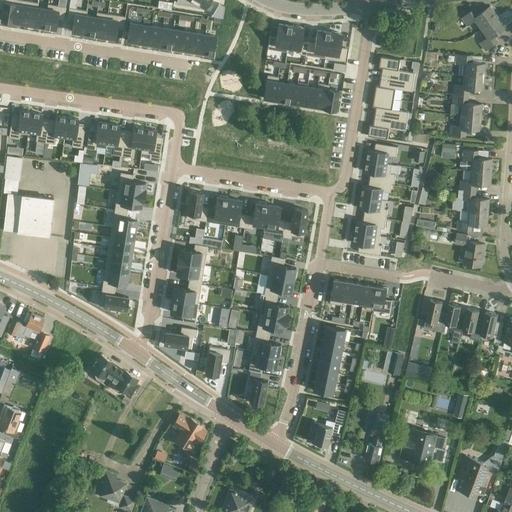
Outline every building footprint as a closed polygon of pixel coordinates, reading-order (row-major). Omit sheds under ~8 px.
[(0,0),(0,8),(0,9),(3,9),(1,21),(12,22),(15,0),(0,0)] [(24,0),(15,0),(12,22),(13,22),(23,24),(27,0),(24,0)] [(27,0),(23,24),(33,25),(37,2),(27,0)] [(177,0),(176,2),(177,3),(178,1),(186,3),(188,0),(190,0),(205,9),(210,0),(211,0),(210,0),(177,0)] [(37,2),(33,25),(44,27),(48,4),(47,4),(47,9),(37,7),(38,2),(37,2)] [(48,4),(44,27),(55,29),(57,19),(63,20),(65,7),(48,4)] [(212,15),(211,16),(222,18),(224,7),(219,4),(218,4),(219,5),(212,16),(212,15)] [(498,17),(490,6),(478,14),(474,9),(461,18),(467,26),(471,23),(474,26),(478,24),(481,29),(498,17)] [(69,7),(67,20),(73,21),(71,31),(82,33),(86,13),(86,10),(69,7)] [(82,33),(93,35),(96,15),(86,13),(82,33)] [(106,16),(104,36),(115,38),(117,27),(122,28),(124,15),(117,14),(117,18),(106,16)] [(96,15),(93,35),(104,36),(106,16),(96,15)] [(498,17),(481,29),(487,37),(479,43),(485,50),(498,41),(494,36),(506,27),(498,17)] [(129,21),(126,40),(137,42),(140,22),(129,21)] [(140,22),(137,42),(148,44),(151,24),(140,22)] [(151,24),(148,44),(159,45),(162,26),(151,24)] [(269,36),(267,49),(275,50),(276,46),(288,48),(291,26),(278,24),(276,38),(269,36)] [(291,26),(288,48),(299,49),(298,55),(306,56),(307,51),(308,43),(302,42),(301,42),(303,28),(300,27),(300,26),(293,24),(292,26),(291,26)] [(162,26),(159,45),(170,47),(172,27),(162,26)] [(172,27),(170,47),(180,49),(183,29),(172,27)] [(183,29),(180,49),(191,50),(194,31),(183,29)] [(307,51),(306,56),(313,57),(314,52),(314,51),(326,53),(329,32),(316,30),(314,44),(308,43),(307,51)] [(329,32),(326,53),(338,55),(337,60),(345,61),(346,49),(342,48),(340,48),(342,33),(339,33),(339,31),(332,30),(332,32),(329,32)] [(194,31),(191,50),(202,52),(205,32),(194,31)] [(205,32),(202,52),(213,54),(216,34),(205,32)] [(383,54),(381,65),(385,66),(384,75),(399,77),(416,80),(417,70),(401,68),(402,57),(383,54)] [(485,76),(486,63),(475,62),(476,55),(456,54),(455,64),(460,64),(460,74),(465,75),(485,76)] [(334,63),(333,70),(345,71),(346,65),(334,63)] [(379,84),(377,94),(396,97),(398,87),(415,89),(416,80),(399,77),(384,75),(383,84),(379,84)] [(485,76),(465,75),(464,86),(453,85),(452,95),(469,96),(469,88),(484,89),(485,76)] [(265,79),(263,98),(274,99),(277,81),(265,79)] [(277,81),(274,99),(284,101),(287,83),(277,81)] [(287,83),(284,101),(295,103),(297,84),(287,83)] [(297,84),(295,103),(305,104),(307,86),(297,84)] [(307,86),(305,104),(315,106),(318,87),(307,86)] [(318,87),(315,106),(325,107),(328,89),(318,87)] [(325,107),(325,109),(338,110),(340,90),(328,88),(328,89),(325,107)] [(377,94),(375,105),(379,105),(378,114),(393,117),(410,119),(411,110),(395,107),(396,97),(377,94)] [(469,96),(452,95),(451,104),(465,105),(464,116),(481,117),(483,104),(468,102),(469,96)] [(11,116),(8,138),(18,139),(19,131),(28,133),(30,113),(19,111),(18,117),(11,116)] [(30,113),(28,133),(36,134),(35,142),(44,143),(47,121),(41,120),(41,114),(30,113)] [(373,123),(371,134),(390,137),(392,126),(408,129),(410,119),(393,117),(378,114),(376,124),(373,123)] [(47,121),(44,143),(54,144),(55,136),(64,137),(66,118),(55,116),(54,122),(47,121)] [(481,117),(464,116),(463,122),(456,121),(456,125),(450,125),(449,135),(465,136),(466,128),(480,130),(481,117)] [(66,118),(64,137),(72,138),(71,146),(81,148),(84,126),(77,125),(77,119),(66,118)] [(89,127),(86,149),(96,151),(97,143),(106,144),(108,124),(97,123),(96,128),(89,127)] [(108,124),(106,144),(114,145),(113,153),(123,154),(125,132),(119,131),(119,126),(108,124)] [(125,132),(123,154),(132,155),(133,148),(142,149),(144,129),(133,127),(132,133),(125,132)] [(144,129),(142,149),(150,150),(149,158),(159,159),(162,137),(155,136),(155,130),(144,129)] [(372,149),(370,161),(391,164),(393,156),(399,157),(401,147),(379,143),(378,150),(372,149)] [(443,143),(443,150),(455,151),(456,144),(443,143)] [(492,171),(493,158),(482,157),(483,150),(463,149),(462,161),(460,161),(460,166),(461,166),(461,169),(472,169),(472,170),(492,171)] [(416,150),(415,160),(423,161),(424,151),(416,150)] [(7,154),(4,177),(20,178),(22,156),(7,154)] [(370,161),(368,173),(374,174),(373,180),(388,182),(395,184),(397,174),(390,173),(391,164),(370,161)] [(412,186),(418,187),(422,171),(419,171),(419,169),(414,168),(412,186)] [(492,171),(472,170),(471,182),(461,181),(460,188),(476,189),(477,183),(491,184),(492,171)] [(120,173),(119,180),(124,181),(122,192),(145,196),(146,189),(145,189),(146,183),(133,181),(134,175),(120,173)] [(366,185),(364,197),(385,200),(387,192),(394,194),(395,184),(388,182),(373,180),(372,186),(366,185)] [(457,209),(488,212),(489,199),(476,197),(476,189),(460,188),(460,189),(458,189),(457,209)] [(188,198),(187,206),(189,206),(187,214),(199,216),(199,217),(199,220),(200,221),(207,222),(209,210),(209,209),(203,208),(202,207),(204,193),(191,191),(190,199),(188,198)] [(116,203),(114,210),(128,212),(129,206),(142,208),(143,203),(144,203),(145,196),(122,192),(120,204),(116,203)] [(7,193),(3,230),(18,231),(49,235),(53,198),(7,193)] [(209,210),(207,222),(208,222),(215,223),(215,218),(228,220),(231,199),(229,199),(229,197),(221,196),(221,197),(218,197),(216,210),(209,209),(209,210)] [(364,197),(362,209),(369,210),(368,216),(382,218),(389,219),(391,210),(384,209),(385,200),(364,197)] [(231,199),(228,220),(239,222),(238,224),(238,227),(239,227),(246,228),(248,216),(248,215),(242,214),(241,214),(243,200),(231,199)] [(248,216),(246,228),(247,228),(254,229),(255,225),(267,227),(270,205),(268,205),(268,203),(260,202),(260,204),(257,203),(255,216),(248,215),(248,216)] [(270,205),(267,227),(278,229),(277,233),(286,234),(288,222),(280,221),(282,207),(270,205)] [(403,221),(410,222),(414,207),(405,206),(403,221)] [(288,222),(286,234),(293,235),(294,231),(306,233),(308,226),(309,226),(310,218),(309,218),(310,210),(296,208),(294,223),(288,222)] [(468,210),(468,217),(463,216),(463,221),(457,220),(456,230),(473,231),(473,224),(487,225),(488,212),(457,209),(468,210)] [(114,210),(113,217),(118,218),(117,228),(136,231),(138,220),(127,218),(128,212),(114,210)] [(360,221),(358,233),(379,237),(381,228),(388,229),(389,219),(382,218),(368,216),(366,223),(360,221)] [(406,238),(410,222),(403,221),(400,237),(406,238)] [(117,228),(115,239),(135,242),(136,231),(117,228)] [(455,243),(465,245),(467,233),(457,232),(455,243)] [(358,233),(356,245),(362,246),(361,252),(384,256),(385,246),(378,245),(379,237),(358,233)] [(95,251),(106,252),(106,236),(95,236),(95,251)] [(115,239),(113,249),(133,253),(135,242),(115,239)] [(396,248),(403,249),(404,246),(405,242),(398,241),(396,248)] [(468,241),(465,262),(482,265),(485,243),(468,241)] [(179,253),(177,261),(178,261),(201,265),(203,253),(207,254),(208,246),(208,245),(195,243),(195,244),(194,250),(180,248),(179,253)] [(113,249),(112,260),(131,263),(133,253),(113,249)] [(274,257),(273,265),(276,265),(274,277),(296,282),(296,280),(297,280),(299,273),(297,272),(298,269),(285,267),(286,260),(274,257)] [(112,260),(110,271),(130,274),(131,263),(112,260)] [(177,261),(176,268),(177,268),(176,273),(190,276),(190,277),(189,283),(190,283),(198,284),(202,285),(203,277),(199,277),(201,265),(178,261),(177,261)] [(104,280),(102,287),(116,290),(117,283),(128,285),(130,274),(110,271),(108,281),(104,280)] [(268,288),(266,296),(270,297),(279,298),(280,292),(293,294),(296,282),(274,277),(271,289),(268,288)] [(331,278),(328,297),(340,299),(343,280),(331,278)] [(343,280),(340,299),(351,301),(354,282),(343,280)] [(354,282),(351,301),(362,302),(365,284),(354,282)] [(174,287),(172,299),(195,303),(197,292),(201,293),(202,285),(198,284),(190,283),(189,283),(188,289),(174,287)] [(365,284),(362,302),(372,304),(376,285),(365,284)] [(376,285),(372,304),(383,306),(382,310),(389,311),(391,299),(385,298),(387,287),(376,285)] [(102,287),(101,294),(106,295),(104,307),(112,308),(112,310),(119,311),(120,310),(128,311),(128,308),(129,308),(130,301),(129,301),(130,298),(115,296),(116,290),(102,287)] [(266,296),(265,303),(269,304),(266,316),(288,320),(289,320),(290,314),(291,307),(278,305),(279,298),(270,297),(266,296)] [(170,302),(169,310),(171,310),(170,313),(184,315),(183,322),(196,324),(197,316),(193,315),(195,303),(172,299),(172,302),(170,302)] [(442,332),(444,322),(447,311),(441,310),(443,301),(430,299),(425,320),(435,322),(433,330),(442,332)] [(0,335),(8,316),(1,313),(5,306),(3,305),(3,302),(0,300),(0,335)] [(444,322),(453,324),(452,329),(462,331),(462,328),(466,313),(460,312),(461,306),(449,303),(447,311),(444,322)] [(462,328),(471,331),(469,338),(479,340),(480,334),(484,320),(478,318),(479,310),(467,307),(466,313),(462,328)] [(480,334),(493,336),(495,337),(494,342),(499,343),(499,341),(503,342),(504,335),(501,334),(504,322),(496,321),(498,314),(486,311),(484,320),(480,334)] [(40,331),(39,331),(44,318),(31,312),(25,326),(20,323),(21,322),(12,318),(6,332),(14,335),(15,334),(22,337),(22,336),(24,337),(24,335),(29,337),(29,336),(36,340),(33,347),(44,352),(51,335),(40,331)] [(260,327),(259,335),(263,336),(271,337),(272,331),(286,333),(287,328),(288,328),(289,320),(288,320),(266,316),(264,328),(260,327)] [(236,328),(237,320),(229,318),(227,326),(236,328)] [(324,324),(322,336),(341,340),(343,327),(324,324)] [(164,333),(162,341),(164,341),(163,344),(171,345),(171,347),(178,348),(178,346),(191,348),(193,336),(196,337),(197,329),(181,326),(180,333),(166,331),(165,334),(164,333)] [(395,328),(388,326),(384,345),(392,347),(395,328)] [(242,343),(244,331),(238,329),(236,342),(242,343)] [(259,335),(257,342),(261,343),(259,355),(281,359),(282,357),(283,358),(285,350),(283,350),(284,346),(270,343),(271,337),(263,336),(259,335)] [(322,336),(320,347),(339,351),(341,340),(322,336)] [(320,347),(318,358),(337,361),(339,351),(320,347)] [(32,348),(30,355),(40,359),(42,353),(32,348)] [(233,365),(239,366),(242,351),(236,349),(233,365)] [(208,368),(206,376),(221,379),(223,363),(230,364),(232,352),(223,350),(223,354),(210,352),(209,360),(208,360),(206,367),(208,368)] [(399,374),(404,354),(389,350),(386,360),(392,362),(390,372),(399,374)] [(107,385),(119,367),(113,363),(114,362),(101,354),(98,359),(96,358),(90,368),(96,372),(95,373),(95,374),(95,375),(95,376),(96,377),(96,378),(97,379),(107,385)] [(252,365),(250,373),(263,375),(264,369),(279,372),(281,359),(259,355),(257,366),(252,365)] [(318,358),(316,369),(335,372),(337,361),(318,358)] [(119,367),(107,385),(117,392),(118,392),(119,392),(120,392),(121,392),(122,392),(123,391),(124,390),(130,394),(136,384),(135,383),(138,378),(125,370),(119,367)] [(7,380),(10,370),(4,368),(0,379),(0,391),(2,393),(7,380)] [(15,383),(19,372),(11,369),(10,370),(7,380),(15,383)] [(316,369),(314,379),(333,382),(335,372),(316,369)] [(314,379),(312,389),(331,393),(333,382),(314,379)] [(254,396),(252,405),(254,405),(254,406),(262,408),(262,407),(265,408),(267,398),(268,393),(270,383),(257,380),(255,388),(254,388),(252,395),(254,396)] [(317,401),(315,408),(328,411),(329,404),(317,401)] [(446,411),(455,412),(456,407),(452,407),(452,402),(447,401),(446,411)] [(73,403),(69,412),(80,417),(84,409),(73,403)] [(13,408),(4,405),(1,414),(3,414),(0,422),(0,424),(5,427),(3,433),(16,438),(19,431),(16,430),(20,420),(17,418),(20,411),(18,410),(19,408),(13,406),(13,408)] [(317,423),(313,442),(314,443),(314,445),(320,447),(320,444),(326,446),(328,439),(337,441),(339,433),(337,433),(339,425),(341,425),(345,411),(337,410),(334,422),(325,420),(324,425),(317,423)] [(190,420),(180,414),(173,424),(182,429),(176,438),(190,447),(195,438),(199,440),(205,430),(200,427),(201,425),(191,419),(190,420)] [(375,434),(373,443),(369,442),(365,457),(379,461),(382,445),(380,445),(382,436),(385,437),(388,425),(375,422),(372,434),(375,434)] [(442,462),(445,450),(443,450),(446,437),(437,435),(438,434),(407,426),(400,456),(430,463),(431,460),(442,462)] [(494,456),(503,459),(509,441),(500,438),(494,456)] [(460,475),(456,487),(473,493),(474,490),(484,494),(494,468),(499,470),(503,459),(494,456),(493,455),(485,462),(466,455),(459,475),(460,475)] [(511,460),(505,458),(503,467),(511,469),(511,460)] [(102,479),(107,481),(105,488),(103,487),(100,495),(107,497),(108,496),(118,500),(124,484),(114,480),(116,475),(105,471),(102,479)] [(511,511),(511,487),(510,486),(500,510),(498,509),(496,511),(511,511)] [(248,511),(254,497),(230,488),(220,511),(248,511)] [(123,494),(118,506),(131,511),(136,499),(123,494)] [(147,500),(141,511),(163,511),(166,505),(155,501),(154,502),(147,500)]
